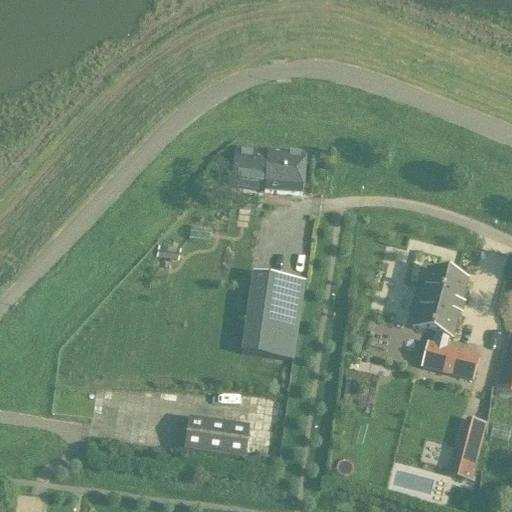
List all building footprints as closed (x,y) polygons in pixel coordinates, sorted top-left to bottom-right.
[(235,148),(233,179),(266,184),(265,193),(302,197),(303,177),(304,157),(268,152),(235,148)] [(465,306),(462,305),(468,281),(426,270),(411,330),(436,337),(433,346),(427,345),(421,370),(473,384),(479,358),(447,350),(449,340),(452,341),(459,316),(462,317),(465,306)] [(253,277),(242,356),(292,363),(304,285),(253,277)] [(511,344),(500,394),(511,396),(511,344)] [(473,482),(489,424),(469,419),(453,476),(473,482)] [(189,421),(184,453),(244,462),(249,430),(189,421)]
